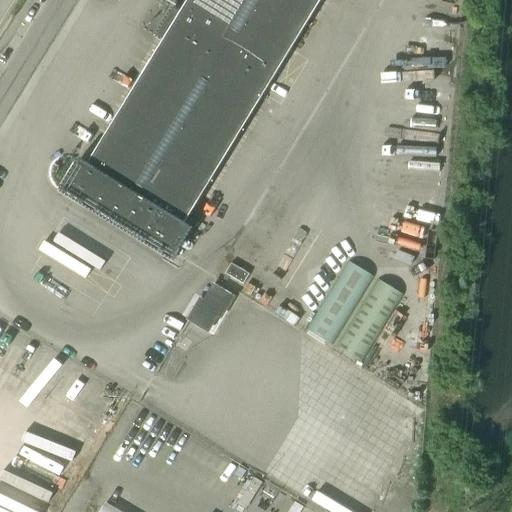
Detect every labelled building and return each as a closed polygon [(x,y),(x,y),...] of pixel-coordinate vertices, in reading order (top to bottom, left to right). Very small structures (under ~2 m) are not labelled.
[(80,160),(60,192),(68,197),(68,198),(84,208),(172,261),(192,229),(184,224),(321,0),(188,0),(181,13),(173,8),(155,37),(163,42),(88,165),(80,160)] [(200,301),(189,320),(208,331),(217,315),(221,317),(232,298),(213,286),(203,303),(200,301)] [(251,312),(281,324),(285,313),(246,298),(229,341),(239,344),(251,312)] [(311,343),(316,336),(298,325),(293,333),(311,343)] [(291,376),(293,388),(315,383),(313,371),(291,376)] [(419,465),(428,466),(432,438),(423,437),(419,465)]
